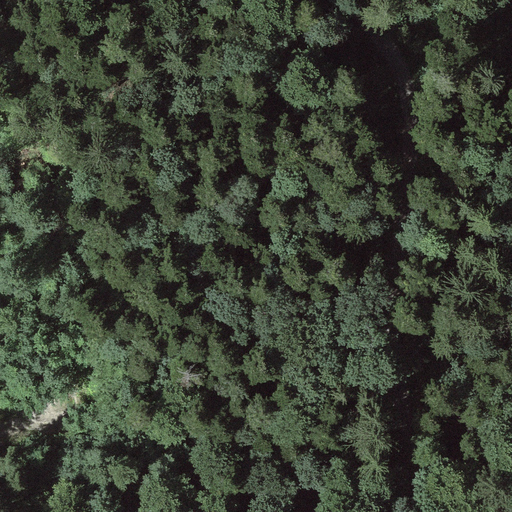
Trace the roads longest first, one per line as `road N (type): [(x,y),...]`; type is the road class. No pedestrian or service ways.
road 1 (track): [(350,0),(410,90),(391,376),(437,511)]
road 2 (track): [(511,70),(432,335),(415,445)]
